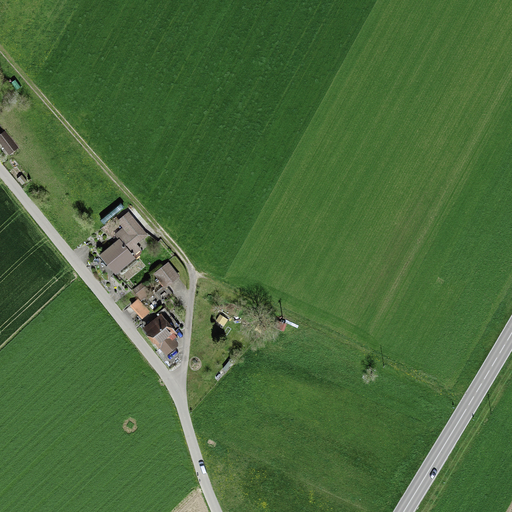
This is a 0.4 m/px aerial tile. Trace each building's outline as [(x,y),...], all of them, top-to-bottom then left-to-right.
[(8,132),(0,137),(0,140),(10,154),(19,147),(8,132)] [(115,238),(96,253),(113,274),(133,258),(127,250),(146,236),(140,229),(145,225),(133,209),(118,221),(123,229),(114,236),(115,238)] [(98,235),(86,244),(91,251),(103,241),(98,235)] [(168,263),(153,274),(163,288),(178,277),(168,263)] [(147,294),(130,306),(140,320),(157,308),(147,294)] [(159,314),(141,328),(157,349),(159,347),(164,354),(177,344),(171,337),(174,334),(159,314)] [(226,321),(219,317),(216,323),(222,327),(226,321)] [(281,333),(284,327),(279,324),(275,330),(281,333)]
